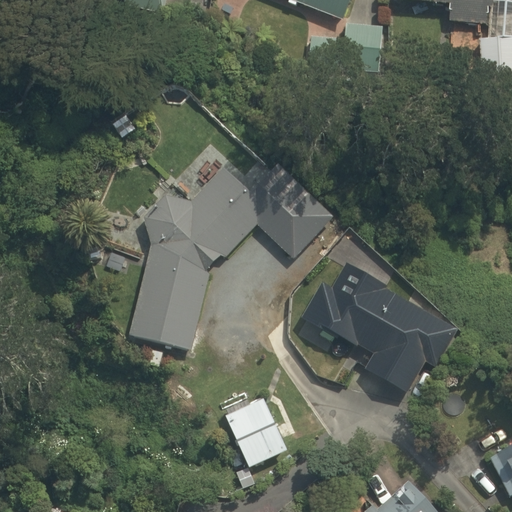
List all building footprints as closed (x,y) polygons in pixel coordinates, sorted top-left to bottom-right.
[(169,0),(130,0),(127,13),(165,21),(169,0)] [(355,0),(278,0),(344,28),(355,0)] [(483,89),(511,90),(511,6),(494,6),(494,0),(401,0),(401,12),(454,15),(454,28),(491,30),(490,45),(483,46),(483,89)] [(480,34),(445,31),(442,69),(477,72),(480,34)] [(388,35),(345,33),(345,49),(312,48),(311,72),(347,73),(347,87),(386,89),(388,35)] [(257,196),(231,168),(188,206),(178,195),(142,228),(159,247),(131,340),(192,358),(217,275),(259,233),(292,266),(338,220),(287,169),(257,196)] [(403,388),(338,278),(257,325),(322,436),(403,388)] [(295,457),(268,403),(227,423),(254,477),(295,457)] [(511,457),(493,465),(509,506),(511,505),(511,457)] [(430,511),(409,488),(382,511),(430,511)]
